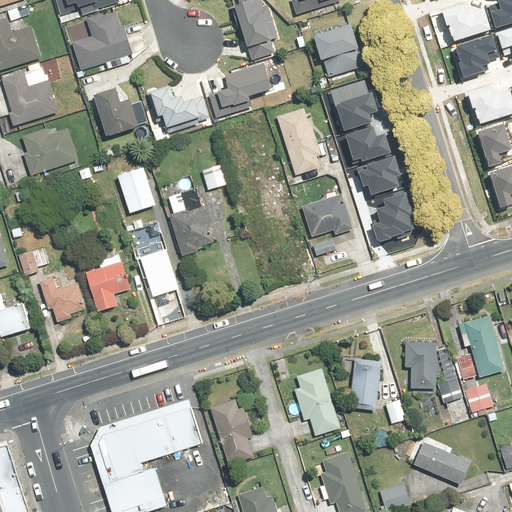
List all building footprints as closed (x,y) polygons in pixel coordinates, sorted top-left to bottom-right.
[(0,0),(0,8),(28,0),(0,0)] [(64,0),(70,19),(118,5),(116,0),(64,0)] [(258,0),(245,0),(229,5),(243,50),(271,41),(258,0)] [(287,0),(294,19),(340,5),(338,0),(287,0)] [(487,15),(493,32),(511,26),(511,0),(504,0),(505,2),(494,5),(496,12),(487,15)] [(442,12),(452,44),(489,32),(482,9),(466,14),(463,5),(442,12)] [(18,7),(6,12),(10,22),(22,17),(18,7)] [(69,45),(77,73),(130,57),(117,12),(84,22),(89,39),(69,45)] [(0,22),(0,73),(42,61),(32,28),(12,34),(8,21),(0,22)] [(350,29),(312,40),(325,81),(362,70),(350,29)] [(511,31),(498,37),(505,56),(511,53),(511,31)] [(454,49),(461,78),(486,72),(485,66),(492,64),(491,58),(499,56),(495,39),(454,49)] [(40,63),(26,67),(29,78),(44,73),(40,63)] [(226,92),(210,96),(215,117),(251,108),(248,96),(268,91),(261,65),(221,76),(226,92)] [(0,81),(0,89),(12,129),(59,115),(49,81),(28,87),(24,75),(0,81)] [(332,94),(344,131),(375,121),(372,113),(379,111),(373,92),(367,94),(364,83),(332,94)] [(477,127),(511,115),(511,99),(508,101),(506,93),(494,96),(491,87),(466,95),(477,127)] [(169,90),(150,96),(161,134),(206,120),(199,96),(173,104),(169,90)] [(289,91),(279,95),(283,105),(293,100),(289,91)] [(90,100),(103,142),(139,132),(130,104),(119,107),(114,92),(90,100)] [(307,109),(276,118),(295,182),(326,172),(307,109)] [(478,131),(490,164),(501,161),(498,153),(511,148),(503,122),(478,131)] [(16,140),(28,180),(79,164),(67,125),(16,140)] [(346,135),(354,163),(392,152),(386,134),(376,136),(374,127),(346,135)] [(8,146),(0,148),(0,165),(7,188),(20,183),(8,146)] [(240,150),(229,154),(239,186),(251,182),(240,150)] [(356,167),(362,189),(368,188),(370,196),(400,189),(396,175),(399,174),(395,157),(356,167)] [(220,160),(198,166),(207,194),(228,188),(220,160)] [(511,163),(492,171),(503,205),(511,201),(511,194),(511,193),(511,163)] [(90,166),(78,171),(82,181),(94,176),(90,166)] [(295,214),(280,167),(268,171),(270,178),(262,181),(270,204),(273,203),(279,219),(295,214)] [(144,169),(116,177),(129,219),(157,210),(144,169)] [(375,224),(379,239),(416,229),(412,216),(416,215),(410,192),(383,200),(384,207),(376,209),(380,223),(375,224)] [(173,217),(167,219),(179,261),(199,255),(198,250),(214,245),(203,208),(187,213),(182,195),(168,199),(173,217)] [(343,197),(299,210),(309,242),(333,234),(336,245),(356,239),(343,197)] [(263,234),(251,238),(263,280),(280,275),(276,259),(288,256),(276,214),(258,219),(263,234)] [(21,226),(9,229),(12,240),(24,237),(21,226)] [(332,239),(311,247),(315,258),(336,250),(332,239)] [(0,242),(0,271),(8,269),(0,242)] [(17,255),(23,277),(38,273),(31,251),(17,255)] [(167,254),(139,262),(153,308),(181,300),(167,254)] [(82,274),(95,316),(117,310),(114,297),(132,291),(121,256),(98,263),(100,268),(82,274)] [(55,280),(37,285),(46,314),(51,313),(55,325),(86,315),(77,284),(58,290),(55,280)] [(4,293),(0,293),(0,344),(35,334),(26,305),(9,310),(4,293)] [(504,372),(489,317),(456,326),(464,353),(453,357),(460,384),(504,372)] [(434,391),(435,343),(403,342),(402,390),(434,391)] [(352,358),(346,410),(374,413),(380,361),(352,358)] [(321,370),(293,379),(297,390),(292,391),(302,423),(307,421),(313,438),(341,429),(321,370)] [(436,386),(444,413),(464,408),(456,380),(436,386)] [(485,384),(462,390),(469,416),(492,410),(485,384)] [(192,433),(183,400),(102,423),(89,443),(106,505),(159,490),(147,446),(192,433)] [(235,401),(208,410),(226,466),(254,457),(247,437),(252,436),(242,408),(238,410),(235,401)] [(400,401),(384,406),(390,426),(407,420),(400,401)] [(422,442),(411,466),(457,487),(468,463),(422,442)] [(511,445),(498,449),(504,471),(511,469),(511,445)] [(368,511),(348,451),(317,461),(334,511),(368,511)] [(188,452),(177,455),(181,469),(192,467),(188,452)] [(0,511),(25,511),(9,458),(0,460),(0,511)] [(234,495),(239,511),(277,511),(269,485),(234,495)] [(404,486),(378,492),(382,511),(409,505),(404,486)]
